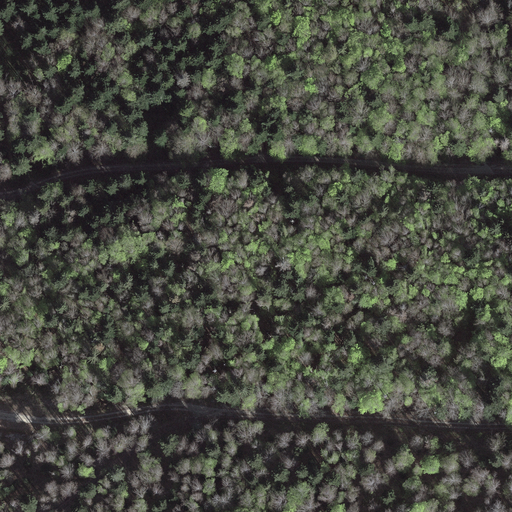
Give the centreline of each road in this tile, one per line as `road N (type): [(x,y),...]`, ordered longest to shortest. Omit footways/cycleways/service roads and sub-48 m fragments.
road 1 (track): [(0,193),(78,170),(280,156),(511,170)]
road 2 (track): [(0,414),(60,420),(184,405),(511,425)]
road 3 (track): [(211,409),(136,445),(56,511)]
